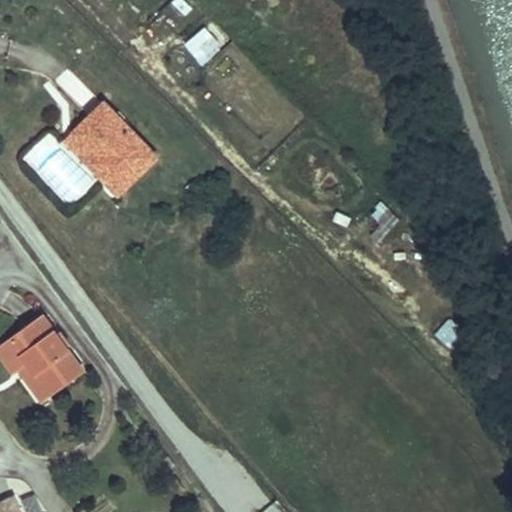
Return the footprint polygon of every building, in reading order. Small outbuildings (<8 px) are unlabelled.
[(197,36),(212,57),(228,47),(213,26),(197,36)] [(161,157),(105,99),(63,141),(119,198),(161,157)] [(0,344),(0,358),(12,375),(18,370),(26,364),(50,397),(85,371),(44,313),(0,344)] [(18,370),(41,403),(50,397),(26,364),(18,370)] [(164,472),(174,464),(169,458),(159,465),(164,472)] [(19,511),(14,498),(0,503),(0,511),(19,511)]
